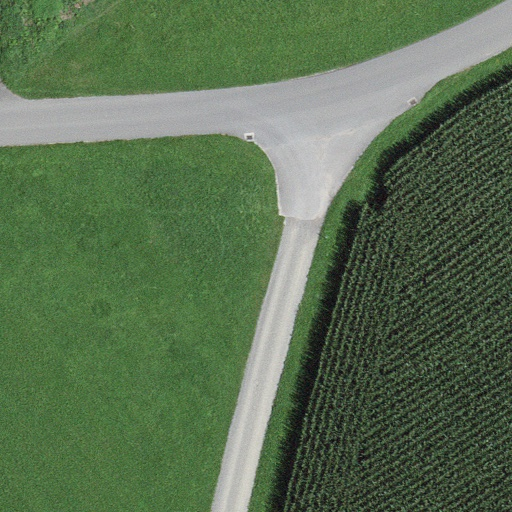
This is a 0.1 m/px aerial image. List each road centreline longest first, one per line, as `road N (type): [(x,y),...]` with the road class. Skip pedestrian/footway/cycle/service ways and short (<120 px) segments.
road 1 (unclassified): [(0,125),(326,99),(511,18)]
road 2 (track): [(326,99),(322,153),(233,511)]
